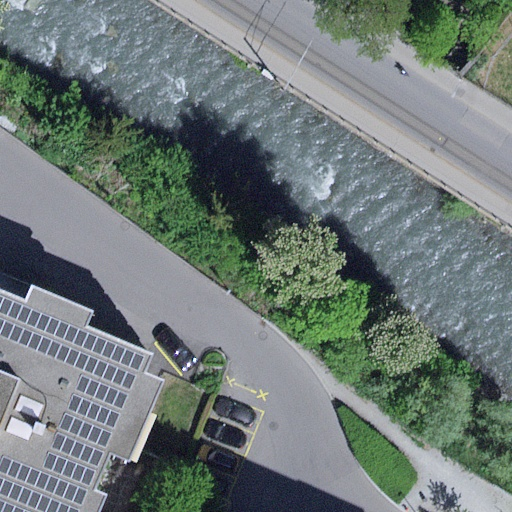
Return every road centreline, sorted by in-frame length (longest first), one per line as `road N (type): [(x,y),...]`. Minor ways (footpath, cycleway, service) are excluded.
road 1 (residential): [(356,511),(332,481),(296,393),(268,357),(0,154)]
road 2 (secondary): [(249,0),(511,168)]
